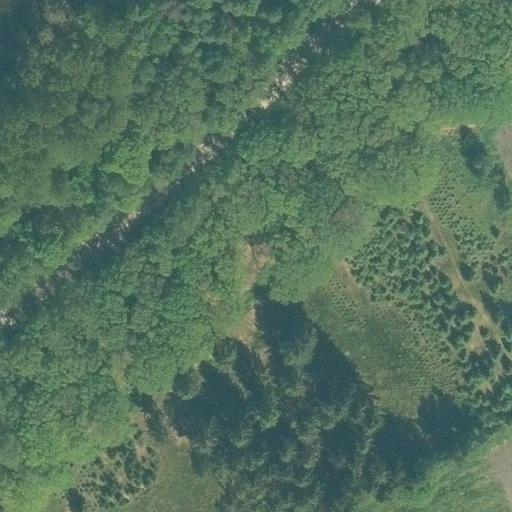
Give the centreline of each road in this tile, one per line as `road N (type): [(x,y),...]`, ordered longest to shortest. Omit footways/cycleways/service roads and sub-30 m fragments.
road 1 (track): [(0,317),(272,84)]
road 2 (track): [(272,84),(363,0)]
